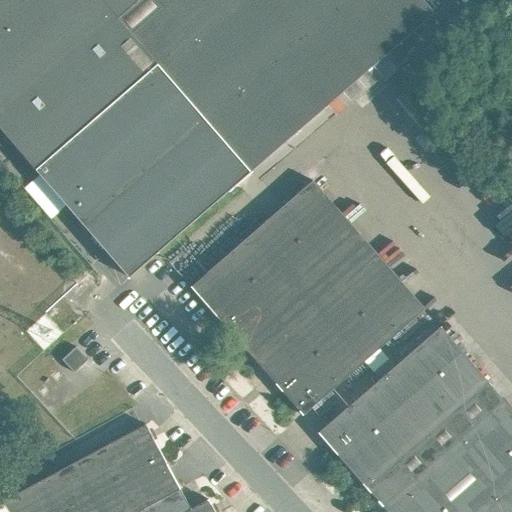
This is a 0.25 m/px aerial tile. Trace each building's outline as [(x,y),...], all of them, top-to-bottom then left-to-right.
[(0,0),(0,127),(36,169),(159,64),(132,32),(164,4),(159,0),(140,0),(120,18),(104,0),(0,0)] [(104,0),(120,18),(140,0),(104,0)] [(435,13),(423,0),(159,0),(164,4),(132,32),(159,64),(251,172),(371,68),(384,83),(411,59),(398,45),(435,13)] [(511,61),(496,76),(511,94),(511,61)] [(251,172),(159,64),(36,169),(130,277),(251,172)] [(511,166),(502,174),(511,185),(511,166)] [(425,309),(326,195),(313,180),(191,287),(303,415),(425,309)] [(366,487),(489,381),(441,326),(319,433),(366,487)] [(62,360),(74,373),(88,359),(76,347),(62,360)] [(382,505),(504,399),(489,381),(366,487),(382,505)] [(483,511),(511,487),(511,407),(504,399),(382,505),(387,511),(483,511)] [(21,511),(136,511),(180,489),(146,424),(13,495),(21,511)] [(21,511),(13,495),(6,482),(0,485),(0,511),(21,511)] [(511,511),(511,487),(483,511),(511,511)] [(184,511),(191,509),(180,489),(136,511),(184,511)] [(215,511),(209,499),(191,509),(184,511),(215,511)]
